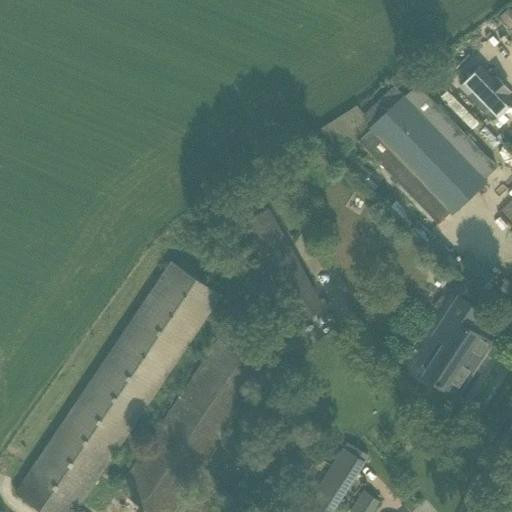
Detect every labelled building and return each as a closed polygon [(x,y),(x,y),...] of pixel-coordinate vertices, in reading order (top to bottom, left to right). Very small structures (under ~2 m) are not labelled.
[(511,29),(511,27),(511,11),(509,8),(499,17),(511,29)] [(481,66),(460,86),(499,125),(511,113),(511,99),(506,94),(509,90),(496,76),(493,79),(481,66)] [(357,105),(310,136),(333,157),(341,149),(337,143),(353,141),(355,143),(359,140),(414,198),(439,223),(450,212),(452,213),(487,180),(485,178),(497,167),(417,84),(405,95),(395,85),(364,114),(357,105)] [(368,171),(345,151),(336,160),(360,181),(368,171)] [(325,307),(267,206),(231,227),(289,327),(325,307)] [(417,218),(410,225),(438,251),(445,257),(451,250),(444,244),(417,218)] [(76,511),(223,295),(171,260),(15,492),(43,511),(76,511)] [(439,338),(419,370),(427,375),(438,382),(455,393),(478,358),(480,360),(491,341),(478,333),(489,316),(472,305),(460,297),(449,314),(458,320),(444,342),(439,338)] [(116,490),(148,511),(172,511),(283,350),(234,317),(116,490)] [(286,412),(233,497),(258,511),(264,511),(265,511),(266,511),(270,511),(313,444),(303,438),(310,427),(286,412)] [(341,500),(366,462),(365,461),(368,455),(348,442),(344,448),(343,447),(309,499),(329,511),(331,511),(340,499),(341,500)] [(364,492),(351,511),(352,511),(371,511),(379,501),(364,492)]
